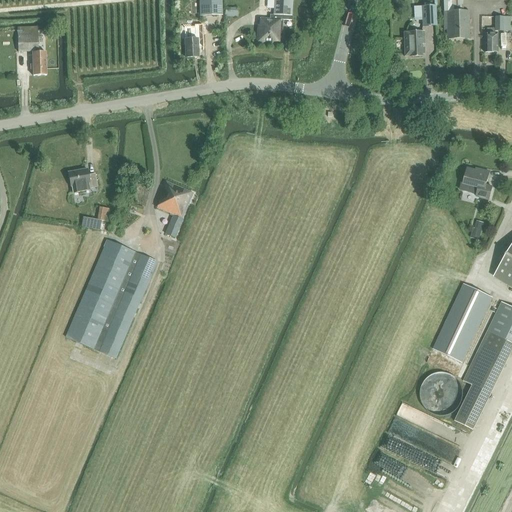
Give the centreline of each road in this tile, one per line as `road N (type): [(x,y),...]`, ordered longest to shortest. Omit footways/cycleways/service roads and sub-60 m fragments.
road 1 (tertiary): [(0,127),(242,84),(334,90)]
road 2 (tertiary): [(511,96),(371,98),(334,90)]
